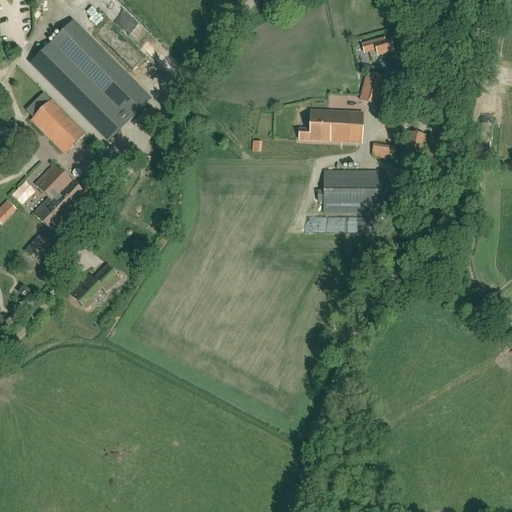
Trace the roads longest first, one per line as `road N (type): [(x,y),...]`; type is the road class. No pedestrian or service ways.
road 1 (tertiary): [(295,511),(345,358),(426,230),(435,202),(438,130),(410,0)]
road 2 (unclassified): [(0,351),(23,328),(184,71),(252,0)]
road 3 (unknown): [(21,58),(76,17),(162,106)]
road 4 (unknown): [(123,168),(21,58)]
